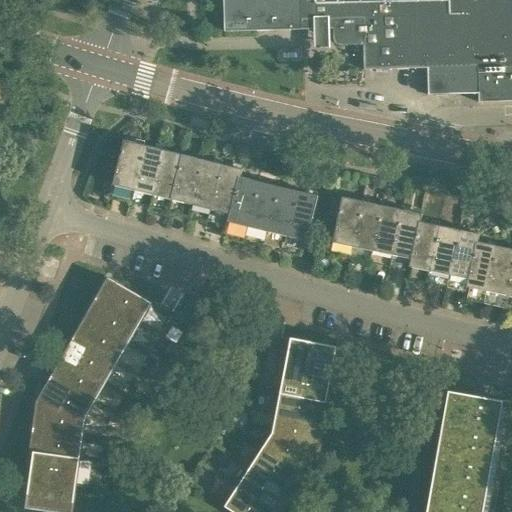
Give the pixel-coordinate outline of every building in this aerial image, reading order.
[(511,0),(223,0),(224,31),(319,29),(333,29),(334,41),(340,45),(362,44),(363,70),(407,68),(407,93),(457,92),(457,103),(511,101),(511,0)] [(112,185),(133,190),(143,145),(123,140),(112,185)] [(133,190),(152,195),(163,149),(143,145),(133,190)] [(152,195),(171,199),(182,154),(163,149),(152,195)] [(171,199),(191,204),(202,159),(182,154),(171,199)] [(191,204),(211,209),(222,164),(202,159),(191,204)] [(211,209),(229,213),(230,214),(239,176),(240,177),(242,169),(222,164),(211,209)] [(227,221),(247,226),(258,181),(240,177),(239,176),(230,214),(229,213),(227,221)] [(384,188),(386,181),(374,178),(373,186),(384,188)] [(247,226),(266,231),(278,186),(258,181),(247,226)] [(266,231),(286,236),(297,191),(278,186),(266,231)] [(297,191),(286,236),(306,241),(317,196),(297,191)] [(337,218),(342,197),(334,195),(329,216),(337,218)] [(332,243),(352,247),(362,201),(342,197),(337,218),(332,243)] [(352,247),(372,251),(382,205),(362,201),(352,247)] [(372,251),(392,255),(401,210),(382,205),(372,251)] [(392,255),(410,259),(411,259),(419,221),(420,221),(422,214),(401,210),(392,255)] [(409,266),(429,271),(439,225),(420,221),(419,221),(411,259),(410,259),(409,266)] [(429,271),(449,275),(458,229),(439,225),(429,271)] [(449,275),(467,279),(468,279),(476,242),(477,242),(479,234),(458,229),(449,275)] [(466,286),(486,291),(495,246),(477,242),(476,242),(468,279),(467,279),(466,286)] [(486,291),(506,295),(511,263),(511,249),(495,246),(486,291)] [(111,279),(99,300),(140,323),(151,303),(111,279)] [(99,300),(87,320),(128,343),(140,323),(99,300)] [(87,320),(76,340),(117,363),(128,343),(87,320)] [(76,340),(65,359),(106,383),(117,363),(76,340)] [(303,397),(312,351),(289,347),(280,392),(303,397)] [(326,401),(334,356),(312,351),(303,397),(326,401)] [(65,359),(53,379),(94,403),(106,383),(65,359)] [(53,379),(40,403),(85,419),(85,418),(94,403),(53,379)] [(482,511),(503,400),(472,394),(448,390),(426,511),(482,511)] [(321,424),(326,401),(303,397),(280,392),(275,415),(321,424)] [(40,403),(36,430),(83,436),(85,419),(40,403)] [(316,451),(321,424),(275,415),(272,433),(316,451)] [(36,430),(33,452),(56,456),(79,459),(83,436),(36,430)] [(302,473),(316,451),(272,433),(262,448),(302,473)] [(302,473),(262,448),(249,467),(289,493),(302,473)] [(33,452),(25,508),(48,511),(50,502),(56,456),(33,452)] [(50,502),(48,511),(55,511),(71,511),(73,505),(75,491),(79,459),(56,456),(50,502)] [(289,493),(249,467),(237,486),(277,511),(289,493)] [(276,511),(277,511),(237,486),(224,506),(233,511),(276,511)]
